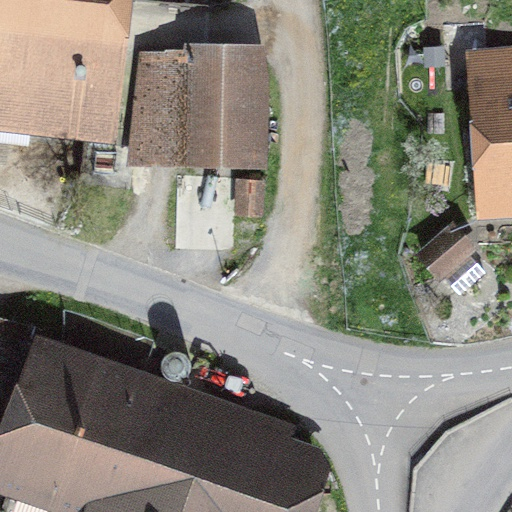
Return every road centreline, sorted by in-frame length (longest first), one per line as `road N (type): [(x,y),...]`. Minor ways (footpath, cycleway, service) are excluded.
road 1 (unclassified): [(0,253),(308,362)]
road 2 (unclassified): [(308,362),(391,373),(511,368)]
road 3 (unclassified): [(308,362),(362,445),(383,511)]
